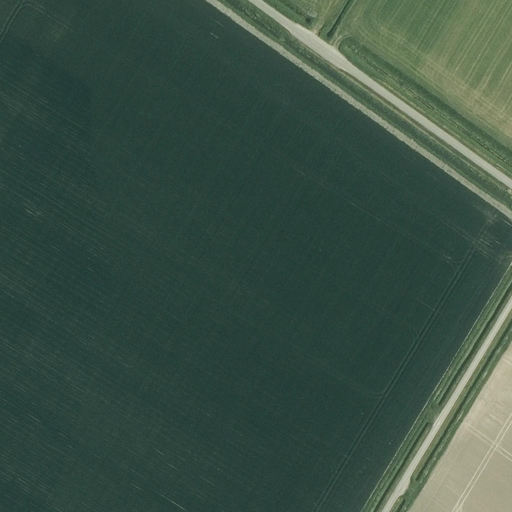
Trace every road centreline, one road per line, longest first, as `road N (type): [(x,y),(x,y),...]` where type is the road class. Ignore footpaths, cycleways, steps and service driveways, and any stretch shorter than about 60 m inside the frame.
road 1 (unclassified): [(511,186),(253,0)]
road 2 (unclassified): [(383,511),(511,298)]
